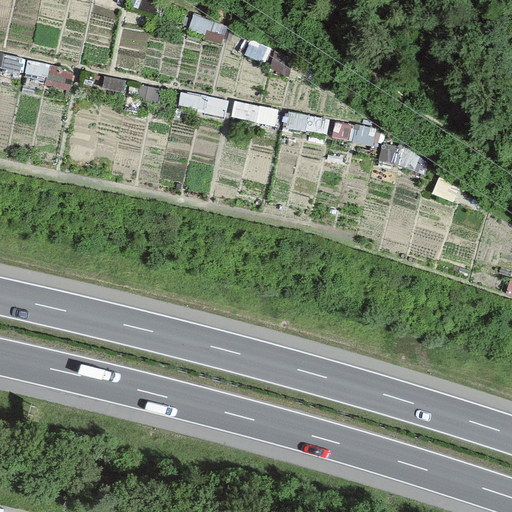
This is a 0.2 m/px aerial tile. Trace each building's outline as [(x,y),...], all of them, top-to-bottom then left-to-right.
[(198,21),(193,35),(222,44),(227,30),(198,21)] [(274,61),(272,77),(286,79),(287,63),(274,61)] [(29,65),(26,79),(76,87),(79,73),(29,65)] [(106,79),(104,92),(126,95),(128,81),(106,79)] [(143,89),(141,105),(167,107),(168,91),(143,89)] [(187,99),(185,111),(227,118),(229,105),(187,99)] [(263,112),(261,125),(277,127),(278,114),(263,112)] [(310,120),(308,133),(331,136),(333,124),(310,120)] [(342,125),(339,141),(362,144),(364,129),(342,125)] [(384,147),(380,164),(393,167),(397,151),(384,147)] [(511,299),(511,282),(507,281),(503,297),(511,299)]
